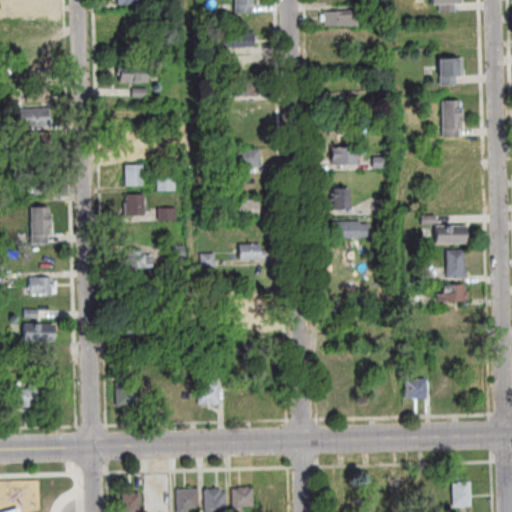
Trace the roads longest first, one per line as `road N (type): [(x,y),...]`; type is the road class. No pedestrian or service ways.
road 1 (residential): [(96,511),(81,0)]
road 2 (residential): [(509,511),(494,0)]
road 3 (residential): [(305,511),(290,0)]
road 4 (residential): [(511,434),(109,447)]
